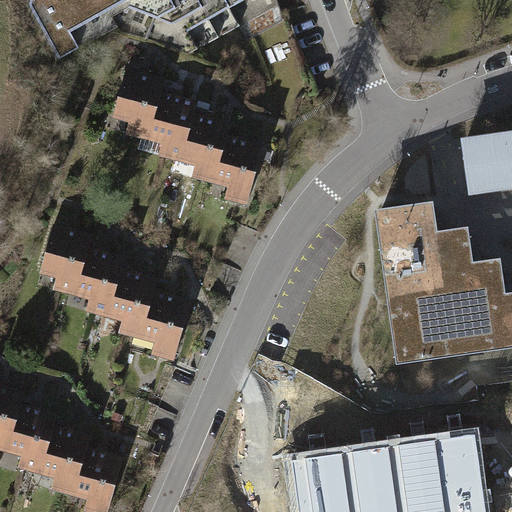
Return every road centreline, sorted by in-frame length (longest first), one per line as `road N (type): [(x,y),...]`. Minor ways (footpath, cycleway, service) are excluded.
road 1 (residential): [(162,511),(286,237),(346,168),(392,134)]
road 2 (residential): [(332,0),(392,134)]
road 3 (residential): [(392,134),(511,79)]
